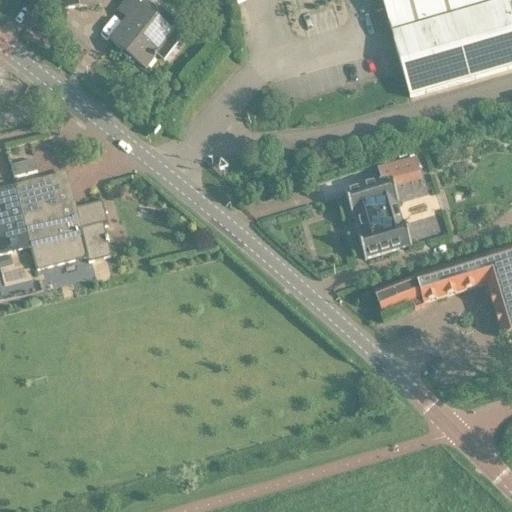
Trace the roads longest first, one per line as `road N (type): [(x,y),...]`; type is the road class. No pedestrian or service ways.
road 1 (tertiary): [(451,425),(261,255),(0,45)]
road 2 (unknown): [(164,175),(256,61)]
